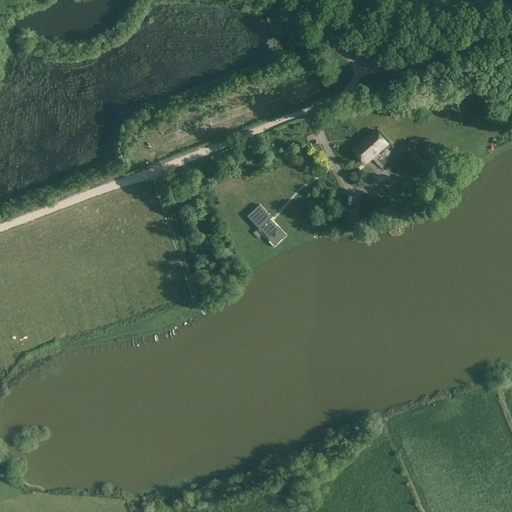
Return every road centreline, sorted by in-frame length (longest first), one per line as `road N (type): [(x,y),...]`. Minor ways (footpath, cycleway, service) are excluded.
road 1 (track): [(286,120),(0,228)]
road 2 (unclassified): [(511,34),(407,67),(363,65)]
